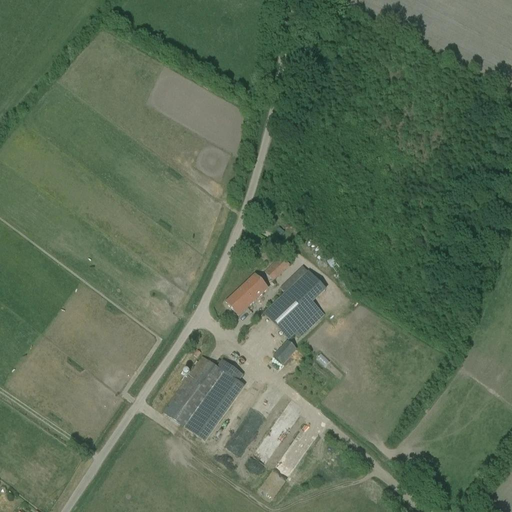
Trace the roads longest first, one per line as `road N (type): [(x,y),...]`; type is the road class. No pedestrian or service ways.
road 1 (unclassified): [(65,511),(196,317),(231,247),(273,110),(290,0)]
road 2 (track): [(196,317),(368,456),(423,511)]
